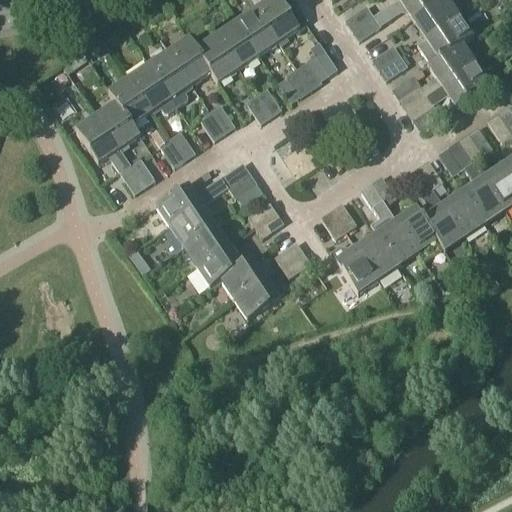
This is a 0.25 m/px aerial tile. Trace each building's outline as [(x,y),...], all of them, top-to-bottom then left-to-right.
[(275,0),(255,13),(279,48),(299,34),(276,0),(275,0)] [(372,22),(351,36),(355,43),(377,29),(376,28),(397,14),(395,12),(400,12),(401,11),(411,25),(445,2),(444,0),(404,0),(397,5),(372,22)] [(424,45),(459,22),(445,2),(411,25),(424,45)] [(351,36),(372,22),(365,12),(344,26),(351,36)] [(259,61),(279,48),(255,13),(236,26),(259,61)] [(424,45),(417,50),(430,69),(437,64),(438,66),(462,49),(463,50),(473,43),(459,22),(424,45)] [(239,74),(259,61),(236,26),(216,40),(239,74)] [(217,89),(239,74),(216,40),(196,53),(195,53),(211,77),(209,78),(217,89)] [(195,53),(196,53),(189,42),(168,56),(191,90),(209,78),(211,77),(195,53)] [(419,91),(397,106),(404,116),(426,102),(442,91),(475,69),(463,50),(462,49),(438,66),(437,64),(430,69),(427,70),(436,83),(432,86),(432,85),(420,93),(419,91)] [(377,76),(399,62),(392,52),(371,66),(377,76)] [(168,56),(148,69),(176,110),(184,104),(184,100),(182,97),(189,93),(189,92),(191,90),(168,56)] [(385,87),(406,73),(399,62),(377,76),(385,87)] [(296,74),(311,96),(320,90),(306,68),(296,74)] [(148,69),(129,82),(152,116),(154,115),(155,115),(162,111),(164,114),(168,115),(176,110),(148,69)] [(475,69),(442,91),(426,102),(433,113),(449,102),(456,112),(489,90),(475,69)] [(299,104),(311,96),(296,74),(284,82),(286,84),(276,90),(290,110),(299,104)] [(133,129),(152,116),(129,82),(107,96),(115,107),(116,106),(131,130),(133,129)] [(257,101),(271,123),(280,117),(266,95),(257,101)] [(260,130),(271,123),(257,101),(245,109),(260,130)] [(426,102),(404,116),(412,127),(433,113),(426,102)] [(140,140),(133,129),(131,130),(116,106),(115,107),(96,119),(119,154),(140,140)] [(210,118),(224,140),(234,133),(219,111),(210,118)] [(511,120),(507,113),(497,120),(511,143),(511,120)] [(213,147),(224,140),(210,118),(198,126),(213,147)] [(96,119),(74,134),(97,168),(106,162),(118,179),(133,201),(141,196),(145,193),(131,171),(130,171),(119,154),(96,119)] [(497,120),(486,128),(501,150),(511,143),(497,120)] [(170,144),(184,166),(194,160),(179,138),(170,144)] [(457,147),(472,169),(482,162),(467,140),(457,147)] [(173,174),(184,166),(170,144),(158,152),(173,174)] [(457,147),(446,154),(461,176),(463,175),(472,189),(461,196),(484,229),(504,215),(481,182),(472,169),(457,147)] [(511,161),(501,169),(511,185),(511,161)] [(131,171),(145,193),(154,187),(140,165),(131,171)] [(427,167),(417,174),(432,196),(437,204),(448,197),(442,189),(427,167)] [(226,195),(248,180),(241,169),(196,200),(188,190),(155,212),(169,234),(202,211),(226,195)] [(504,215),(511,209),(511,185),(501,169),(481,182),(504,215)] [(417,174),(406,181),(421,203),(425,209),(418,214),(423,222),(422,222),(438,246),(436,247),(443,256),(464,242),(441,209),(437,204),(432,196),(417,174)] [(234,205),(256,191),(248,180),(226,195),(234,205)] [(371,189),(386,211),(395,205),(380,183),(371,189)] [(374,219),(386,211),(371,189),(359,197),(374,219)] [(464,242),(484,229),(461,196),(441,209),(464,242)] [(254,235),(275,220),(268,209),(247,224),(254,235)] [(332,216),(346,238),(356,231),(341,210),(332,216)] [(182,254),(216,231),(202,211),(169,234),(182,254)] [(386,211),(374,219),(383,233),(375,238),(398,273),(418,259),(395,225),(386,211)] [(422,222),(423,222),(418,214),(416,211),(395,225),(418,259),(436,247),(438,246),(422,222)] [(334,246),(346,238),(332,216),(319,224),(334,246)] [(261,245),(282,231),(275,220),(254,235),(261,245)] [(195,274),(229,251),(216,231),(182,254),(195,274)] [(378,286),(398,273),(375,238),(355,252),(378,286)] [(280,274),(302,259),(295,249),(273,263),(280,274)] [(242,271),(241,270),(229,251),(195,274),(209,294),(220,286),(220,285),(242,271)] [(357,301),(378,286),(355,252),(337,252),(328,258),(357,301)] [(288,285),(310,270),(302,259),(280,274),(288,285)] [(233,306),(267,283),(253,262),(241,270),(242,271),(220,285),(220,286),(233,306)] [(267,283),(233,306),(247,326),(280,304),(267,283)]
